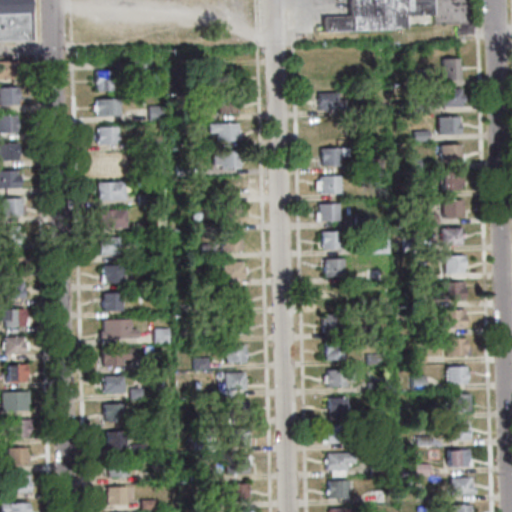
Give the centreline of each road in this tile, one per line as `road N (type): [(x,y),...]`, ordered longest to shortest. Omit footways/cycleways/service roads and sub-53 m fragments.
road 1 (residential): [(507,511),(492,0)]
road 2 (residential): [(286,511),(272,0)]
road 3 (residential): [(66,511),(52,0)]
